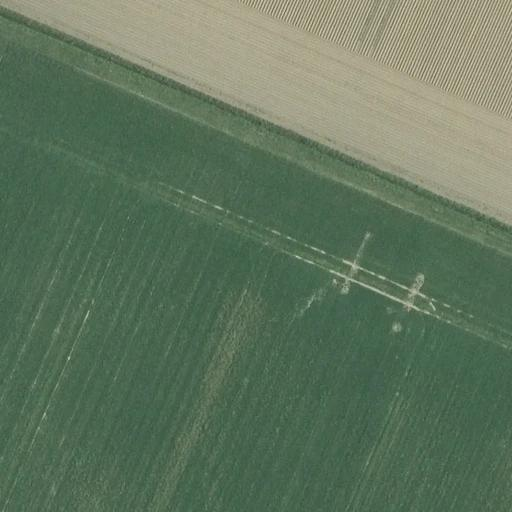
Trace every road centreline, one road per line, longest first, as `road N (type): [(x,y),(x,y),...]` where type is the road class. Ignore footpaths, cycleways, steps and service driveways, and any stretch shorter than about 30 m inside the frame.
road 1 (track): [(0,28),(511,249)]
road 2 (track): [(511,219),(0,0)]
